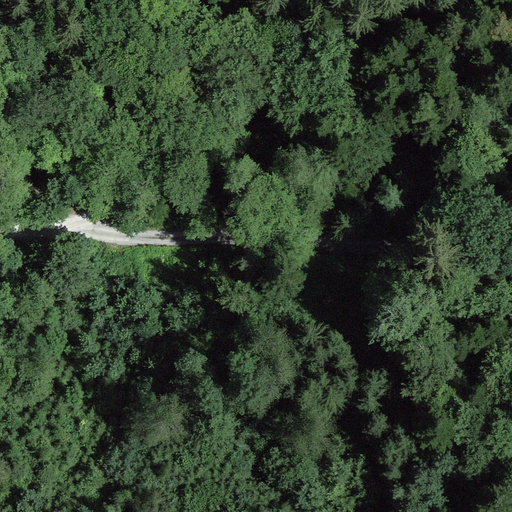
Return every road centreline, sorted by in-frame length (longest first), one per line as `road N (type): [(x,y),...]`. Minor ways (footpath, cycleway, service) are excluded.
road 1 (track): [(511,244),(0,234)]
road 2 (track): [(178,0),(176,104),(147,175),(75,236)]
